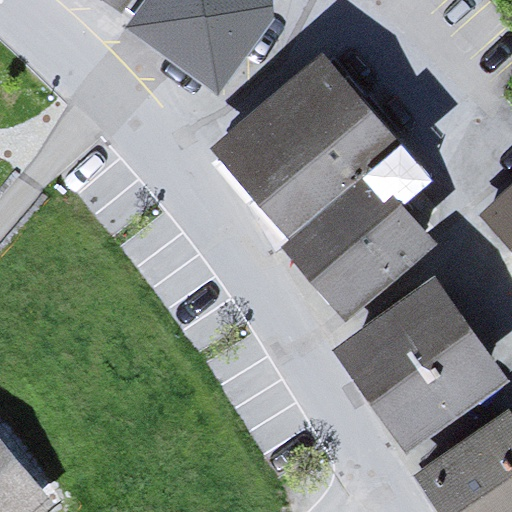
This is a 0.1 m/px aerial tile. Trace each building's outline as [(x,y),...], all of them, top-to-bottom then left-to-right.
[(90,0),(113,14),(122,0),(90,0)] [(149,0),(140,14),(222,69),(269,0),(149,0)] [(310,50),(197,146),(339,311),(412,249),(345,171),(385,137),(310,50)] [(511,163),(467,204),(511,254),(511,163)] [(416,277),(325,342),(394,438),(485,373),(416,277)] [(511,511),(511,440),(490,406),(400,463),(431,511),(511,511)] [(0,511),(26,511),(33,507),(0,463),(0,511)]
